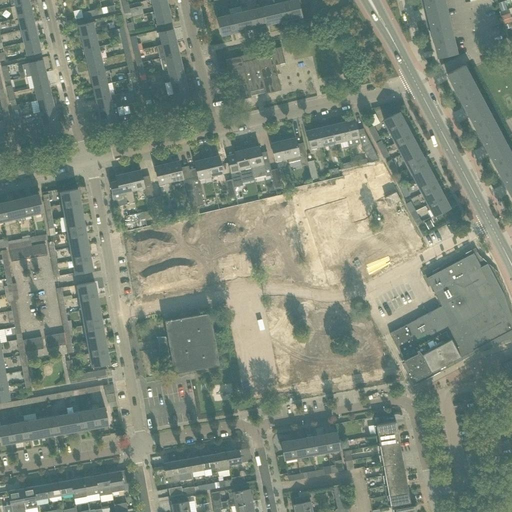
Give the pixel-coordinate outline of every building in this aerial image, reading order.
[(168,9),(165,0),(152,0),(155,12),(168,9)] [(301,16),(299,5),(297,0),(292,0),(217,18),(221,35),(234,32),(233,29),(245,26),(258,24),(258,26),(264,24),(264,22),(288,16),(289,19),(301,16)] [(446,10),(443,0),(426,0),(428,6),(425,7),(427,14),(446,10)] [(32,15),(29,2),(12,6),(14,11),(17,11),(19,18),(32,15)] [(142,6),(130,9),(129,5),(123,6),(126,18),(144,14),(142,6)] [(171,21),(168,9),(155,12),(158,24),(171,21)] [(456,53),(451,31),(446,10),(427,14),(429,22),(431,22),(434,32),(431,33),(433,38),(435,38),(438,48),(435,49),(437,57),(456,53)] [(34,27),(32,15),(19,18),(22,30),(34,27)] [(92,22),(89,23),(79,25),(82,38),(95,35),(92,22)] [(37,39),(34,27),(22,30),(24,42),(37,39)] [(127,40),(124,27),(112,30),(115,42),(121,40),(122,41),(127,40)] [(173,29),(163,32),(156,33),(158,39),(161,38),(163,45),(176,42),(173,29)] [(98,47),(95,35),(82,38),(85,50),(98,47)] [(142,49),(141,43),(138,44),(136,38),(131,39),(134,51),(139,50),(142,49)] [(40,52),(37,39),(24,42),(27,55),(40,52)] [(130,52),(127,40),(122,41),(125,54),(130,52)] [(178,54),(176,42),(163,45),(157,46),(160,58),(178,54)] [(100,59),(98,47),(85,50),(88,62),(100,59)] [(226,60),(225,60),(229,76),(235,101),(251,97),(250,92),(264,88),(265,94),(281,90),(275,65),(285,63),(281,47),(255,53),(241,56),(226,60)] [(142,63),(140,55),(139,50),(134,51),(137,64),(142,63)] [(181,66),(178,54),(160,58),(163,71),(169,69),(181,66)] [(103,72),(100,59),(88,62),(91,75),(103,72)] [(42,60),(32,62),(24,64),(27,77),(32,76),(45,73),(42,60)] [(142,63),(137,64),(138,71),(139,76),(145,75),(144,70),(142,63)] [(136,77),(133,65),(127,66),(129,73),(127,74),(128,79),(136,77)] [(484,104),(474,85),(464,65),(447,74),(451,82),(453,81),(458,90),(456,91),(458,96),(460,95),(465,104),(463,106),(467,113),(484,104)] [(2,67),(5,81),(11,80),(7,66),(2,67)] [(184,79),(181,66),(169,69),(171,82),(184,79)] [(103,72),(91,75),(94,87),(106,84),(103,72)] [(48,85),(45,73),(32,76),(35,88),(48,85)] [(136,77),(128,79),(129,82),(130,84),(131,83),(133,90),(138,89),(136,77)] [(171,82),(164,83),(166,91),(167,95),(174,94),(187,91),(184,79),(171,82)] [(106,84),(94,87),(96,99),(115,95),(112,83),(106,84)] [(51,97),(48,85),(35,88),(38,100),(51,97)] [(190,103),(187,91),(174,94),(177,106),(190,103)] [(122,106),(119,94),(115,95),(96,99),(99,111),(112,108),(122,106)] [(54,109),(51,97),(38,100),(41,112),(54,109)] [(504,142),(494,123),(484,104),(467,113),(471,120),(473,119),(478,128),(476,129),(478,134),(481,133),(485,142),(483,144),(487,151),(504,142)] [(125,125),(123,115),(124,115),(122,106),(112,108),(99,111),(102,124),(113,121),(115,127),(125,125)] [(57,121),(54,109),(41,112),(44,125),(57,121)] [(420,158),(414,147),(403,125),(405,123),(399,112),(383,120),(395,143),(390,145),(393,150),(398,148),(434,216),(449,208),(443,196),(441,197),(423,164),(426,163),(423,157),(420,158)] [(369,143),(365,132),(364,129),(357,130),(354,120),(342,122),(348,146),(359,144),(360,148),(369,164),(378,159),(369,143)] [(57,121),(44,125),(38,126),(42,144),(48,143),(47,137),(60,134),(57,121)] [(348,146),(342,122),(330,125),(335,144),(339,143),(340,148),(348,146)] [(335,144),(330,125),(318,128),(323,145),(329,144),(329,146),(335,144)] [(373,125),(368,128),(375,141),(380,139),(373,125)] [(323,145),(318,128),(306,131),(311,150),(317,148),(316,147),(323,145)] [(295,138),(283,140),(287,158),(288,163),(300,160),(301,167),(308,165),(307,162),(308,162),(305,153),(303,143),(297,144),(295,138)] [(287,158),(283,140),(271,143),(275,163),(281,161),(281,159),(287,158)] [(385,148),(381,140),(376,143),(380,151),(385,148)] [(511,186),(511,156),(504,142),(487,151),(491,158),(493,157),(498,166),(496,167),(498,172),(501,171),(506,181),(503,182),(507,189),(511,186)] [(259,146),(247,149),(253,174),(253,178),(272,174),(271,170),(269,161),(266,152),(260,153),(259,146)] [(389,155),(385,148),(380,151),(384,158),(389,155)] [(235,155),(227,157),(229,167),(232,179),(232,180),(234,187),(242,185),(240,177),(253,174),(247,149),(235,152),(235,155)] [(223,175),(221,165),(219,155),(207,158),(211,176),(217,174),(218,176),(223,175)] [(211,176),(207,158),(194,161),(199,180),(205,179),(204,177),(211,176)] [(395,168),(391,160),(386,162),(390,170),(395,168)] [(184,180),(181,170),(179,161),(167,164),(171,181),(177,179),(178,181),(184,180)] [(314,161),(308,162),(307,162),(308,165),(311,179),(318,178),(314,161)] [(171,181),(167,164),(155,166),(159,186),(165,184),(165,182),(171,181)] [(277,169),(271,170),(272,174),(275,188),(281,186),(277,169)] [(140,170),(128,173),(132,190),(139,188),(139,190),(145,189),(147,197),(152,196),(149,185),(144,186),(140,170)] [(133,195),(132,190),(128,173),(116,176),(117,179),(109,181),(112,194),(111,194),(114,207),(135,202),(133,195)] [(230,198),(236,197),(232,179),(226,181),(230,198)] [(405,187),(401,179),(396,182),(400,189),(405,187)] [(200,187),(194,188),(198,206),(204,204),(200,187)] [(409,194),(405,187),(400,189),(404,197),(409,194)] [(198,206),(194,188),(187,190),(191,207),(198,206)] [(84,226),(82,227),(78,202),(80,202),(78,189),(61,192),(75,273),(92,270),(90,257),(88,258),(83,233),(86,232),(84,226)] [(396,192),(385,197),(389,206),(400,201),(396,192)] [(0,221),(42,211),(41,204),(39,194),(26,197),(26,200),(2,205),(1,203),(0,203),(0,221)] [(165,214),(161,196),(155,198),(159,215),(165,214)] [(159,215),(155,198),(148,199),(151,210),(143,212),(145,218),(159,215)] [(405,204),(411,214),(415,211),(410,201),(405,204)] [(326,208),(308,213),(312,224),(329,218),(326,208)] [(421,223),(415,211),(411,214),(416,225),(421,223)] [(145,218),(143,212),(126,216),(127,222),(145,218)] [(293,212),(283,214),(287,232),(297,230),(293,212)] [(283,214),(274,216),(278,234),(287,232),(283,214)] [(274,216),(265,219),(269,237),(278,234),(274,216)] [(329,218),(312,224),(315,233),(332,228),(329,218)] [(265,219),(255,221),(259,239),(269,237),(265,219)] [(255,221),(246,223),(250,241),(259,239),(255,221)] [(246,223),(237,225),(241,243),(250,241),(246,223)] [(237,225),(227,228),(231,245),(241,243),(237,225)] [(154,228),(133,238),(158,291),(178,282),(154,228)] [(227,228),(217,230),(222,248),(231,245),(227,228)] [(332,228),(315,233),(318,242),(335,237),(332,228)] [(411,229),(401,234),(410,250),(420,245),(411,229)] [(401,234),(393,239),(402,255),(410,250),(401,234)] [(335,237),(318,242),(320,251),(338,246),(335,237)] [(8,247),(7,239),(0,239),(0,248),(1,248),(8,247)] [(393,239),(385,244),(393,260),(402,255),(393,239)] [(385,244),(376,248),(385,264),(393,260),(385,244)] [(338,246),(320,251),(323,261),(341,255),(338,246)] [(17,261),(15,248),(9,249),(11,262),(17,261)] [(376,248),(366,254),(375,270),(385,264),(376,248)] [(481,267),(480,267),(473,253),(446,267),(454,281),(481,267)] [(341,255),(323,261),(326,270),(344,264),(341,255)] [(344,264),(326,270),(330,280),(347,275),(344,264)] [(511,337),(511,319),(503,294),(490,269),(490,268),(482,266),(480,267),(481,267),(454,281),(434,292),(441,306),(421,317),(445,364),(452,360),(452,361),(473,350),(511,337)] [(454,281),(446,267),(427,278),(430,284),(434,292),(454,281)] [(12,284),(11,278),(6,279),(7,286),(4,286),(5,294),(18,292),(16,283),(12,284)] [(101,319),(99,320),(94,295),(97,295),(94,282),(77,285),(92,366),(109,363),(107,350),(104,351),(100,326),(102,325),(101,319)] [(19,299),(18,292),(5,294),(7,302),(10,302),(12,310),(17,310),(15,300),(19,299)] [(262,303),(243,306),(257,393),(276,390),(262,303)] [(20,326),(17,310),(12,310),(15,327),(20,326)] [(162,328),(157,329),(164,369),(169,368),(170,373),(220,364),(219,359),(224,358),(217,318),(212,319),(211,314),(161,322),(162,328)] [(445,364),(421,317),(405,325),(431,373),(439,368),(438,367),(445,364)] [(431,373),(405,325),(389,333),(403,360),(412,377),(413,377),(415,381),(431,373)] [(66,344),(65,336),(64,334),(57,335),(59,347),(67,346),(66,344)] [(59,347),(57,335),(51,336),(53,348),(59,347)] [(53,348),(51,336),(45,337),(47,349),(53,348)] [(43,350),(41,338),(35,339),(37,351),(43,350)] [(37,351),(35,339),(29,340),(31,352),(37,351)] [(291,345),(276,348),(283,391),(299,388),(299,387),(302,387),(303,387),(323,384),(323,383),(329,382),(374,374),(370,353),(327,361),(323,339),(295,344),(295,345),(291,346),(291,345)] [(31,352),(29,340),(23,341),(24,346),(25,353),(31,352)] [(0,400),(9,399),(2,358),(0,347),(0,400)] [(511,379),(511,359),(503,364),(511,380),(511,379)] [(33,395),(30,381),(25,382),(27,396),(33,395)] [(115,401),(113,393),(106,395),(107,402),(115,401)] [(57,431),(95,424),(95,427),(108,424),(105,407),(100,408),(99,405),(92,407),(92,410),(0,426),(0,437),(1,444),(14,441),(14,439),(51,432),(51,434),(58,433),(57,431)] [(376,425),(378,435),(398,432),(396,421),(376,425)] [(340,449),(338,442),(337,432),(324,434),(324,437),(312,439),(312,436),(306,437),(306,440),(294,442),(294,439),(281,442),(284,459),(340,449)] [(399,442),(398,432),(378,435),(380,445),(399,442)] [(401,452),(399,442),(380,445),(381,455),(401,452)] [(239,449),(226,452),(228,465),(245,462),(244,455),(240,456),(239,449)] [(349,449),(343,451),(345,462),(351,461),(349,449)] [(226,452),(214,454),(216,467),(217,472),(229,469),(228,465),(226,452)] [(403,462),(401,452),(381,455),(383,465),(403,462)] [(214,454),(201,456),(204,469),(210,468),(212,473),(212,475),(217,474),(217,472),(216,467),(214,454)] [(204,469),(201,456),(189,458),(191,471),(204,469)] [(191,471),(189,458),(176,461),(179,474),(180,480),(192,478),(191,471)] [(334,462),(334,465),(330,466),(331,473),(344,471),(343,466),(342,460),(334,462)] [(179,474),(176,461),(164,463),(167,483),(180,481),(180,480),(179,474)] [(351,461),(345,462),(346,470),(353,469),(351,461)] [(405,472),(403,462),(383,465),(385,475),(405,472)] [(121,471),(108,473),(110,486),(111,493),(124,491),(121,471)] [(407,482),(405,472),(385,475),(387,485),(407,482)] [(110,486),(108,473),(95,476),(98,488),(99,493),(99,496),(111,494),(111,493),(110,486)] [(98,488),(95,476),(83,478),(85,490),(86,496),(99,493),(98,488)] [(243,476),(234,478),(231,478),(231,480),(232,485),(245,483),(243,476)] [(83,478),(71,480),(73,493),(74,498),(86,496),(85,490),(83,478)] [(73,493),(71,480),(58,482),(60,495),(73,493)] [(60,495),(58,482),(46,484),(48,497),(60,495)] [(408,492),(407,482),(387,485),(389,495),(408,492)] [(48,497),(46,484),(33,487),(36,499),(48,497)] [(333,486),(336,504),(337,509),(347,507),(342,484),(333,486)] [(181,489),(182,489),(181,486),(168,489),(170,496),(182,494),(181,489)] [(36,499),(33,487),(21,489),(23,501),(25,509),(37,507),(36,499)] [(25,511),(25,509),(23,501),(21,489),(8,491),(11,504),(12,511),(25,511)] [(249,489),(240,491),(232,492),(234,498),(227,500),(227,501),(221,502),(219,491),(211,493),(214,509),(220,508),(219,508),(235,505),(252,502),(249,489)] [(410,502),(408,492),(389,495),(391,506),(410,502)] [(312,511),(311,504),(309,495),(294,498),(296,504),(293,505),(294,511),(312,511)] [(189,511),(189,504),(188,501),(171,504),(172,511),(189,511)] [(254,511),(253,504),(252,502),(235,505),(236,511),(254,511)] [(115,511),(128,510),(126,503),(114,505),(115,511)]
